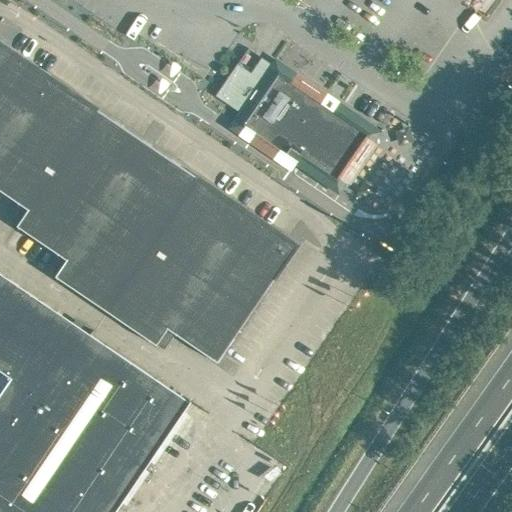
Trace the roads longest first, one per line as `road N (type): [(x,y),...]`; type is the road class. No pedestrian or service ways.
road 1 (motorway): [(511,237),(338,511)]
road 2 (motorway): [(511,376),(415,511)]
